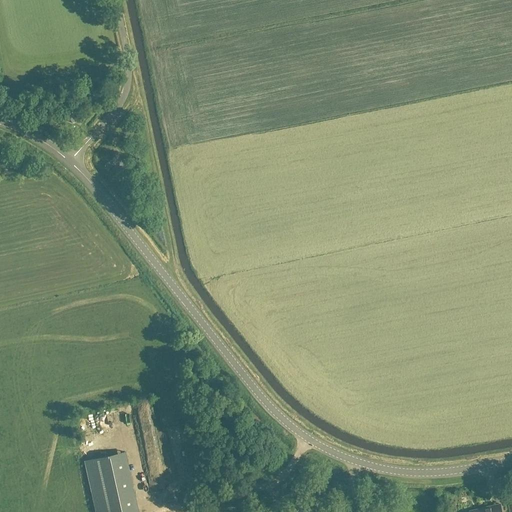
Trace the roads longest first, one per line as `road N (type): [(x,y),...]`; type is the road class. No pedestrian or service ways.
road 1 (tertiary): [(511,462),(441,475),(388,472),(302,436),(251,386),(68,161)]
road 2 (unclassified): [(68,161),(126,88),(115,0)]
